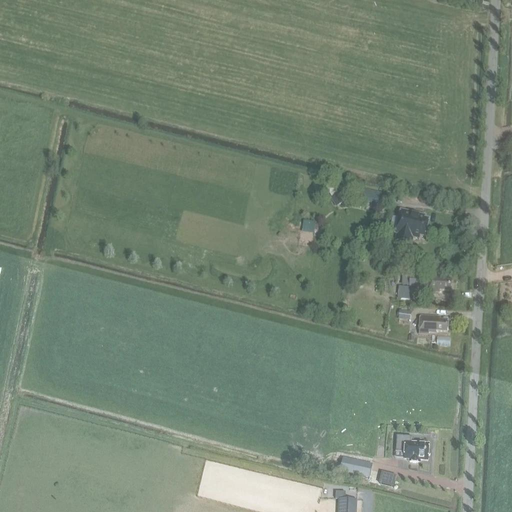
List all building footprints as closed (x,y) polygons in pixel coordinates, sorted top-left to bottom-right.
[(367,203),(377,205),(379,194),(363,190),(362,190),(359,201),(367,203)] [(342,192),(330,199),(335,208),(347,201),(342,192)] [(379,196),(378,203),(388,204),(389,198),(379,196)] [(400,211),(395,235),(397,235),(396,241),(400,242),(399,243),(411,245),(412,239),(419,240),(419,237),(425,239),(429,221),(424,220),(425,217),(400,211)] [(315,223),(303,222),(302,231),(314,233),(315,223)] [(402,277),(401,286),(409,286),(409,288),(427,289),(428,278),(409,277),(409,278),(402,277)] [(439,292),(450,293),(451,281),(445,280),(445,278),(429,277),(427,293),(439,294),(439,292)] [(411,312),(399,311),(398,317),(404,318),(404,321),(410,321),(411,312)] [(436,333),(447,334),(448,321),(440,321),(440,317),(419,316),(418,335),(428,336),(428,334),(436,335),(436,333)] [(428,446),(411,444),(411,438),(396,437),(395,453),(404,454),(404,460),(409,460),(409,463),(419,464),(419,461),(427,462),(428,457),(429,457),(430,456),(430,452),(429,451),(428,451),(428,446)] [(303,456),(300,464),(315,468),(317,460),(303,456)] [(369,479),(372,464),(342,458),(339,473),(369,479)] [(395,487),(397,476),(377,471),(375,482),(395,487)] [(338,500),(337,511),(356,511),(357,501),(345,500),(338,500)]
